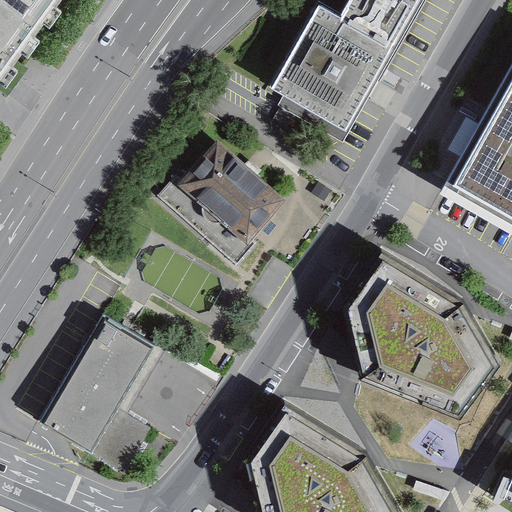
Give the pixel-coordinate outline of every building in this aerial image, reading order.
[(0,0),(0,82),(59,0),(0,0)] [(422,0),(352,0),(342,19),(320,6),(271,91),(347,134),(422,0)] [(511,66),(445,187),(511,224),(511,66)] [(282,202),(217,145),(182,186),(247,242),(282,202)] [(384,264),(348,316),(358,359),(363,380),(458,418),(497,366),(465,315),(384,264)] [(155,347),(103,317),(40,421),(93,453),(119,409),(155,347)] [(119,409),(93,453),(126,473),(153,428),(119,409)] [(287,415),(248,464),(260,497),(264,511),(395,511),(368,462),(287,415)] [(511,502),(511,471),(501,498),(511,502)]
